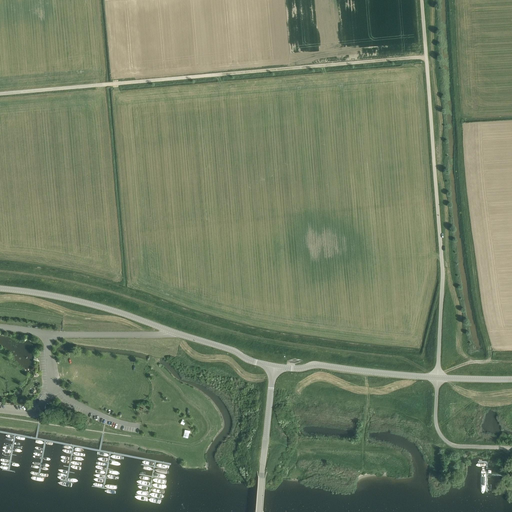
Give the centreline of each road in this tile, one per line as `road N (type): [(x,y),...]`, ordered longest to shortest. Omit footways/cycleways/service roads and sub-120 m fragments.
road 1 (track): [(450,0),(462,183),(490,356),(437,377),(435,425),(456,446),(511,448)]
road 2 (unclassified): [(422,0),(442,284),(437,377)]
road 3 (unclassified): [(273,366),(124,313),(0,288)]
road 4 (unclassified): [(437,377),(273,366)]
road 5 (unclassified): [(258,511),(273,366)]
